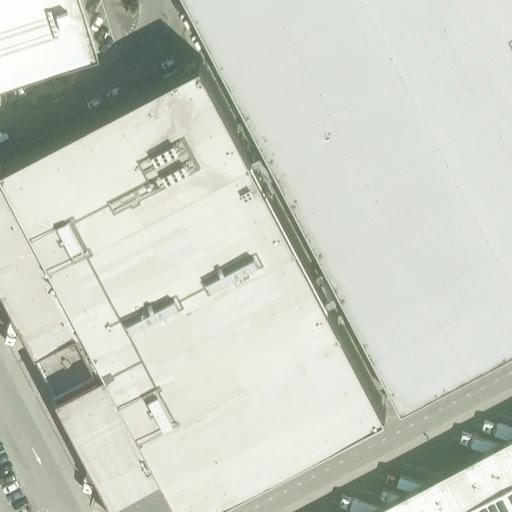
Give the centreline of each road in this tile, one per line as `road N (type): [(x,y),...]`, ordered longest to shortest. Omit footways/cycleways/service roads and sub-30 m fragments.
road 1 (unclassified): [(248,511),(511,372)]
road 2 (unclassified): [(159,0),(162,23),(144,58),(0,133)]
road 3 (unclassified): [(0,394),(62,511)]
